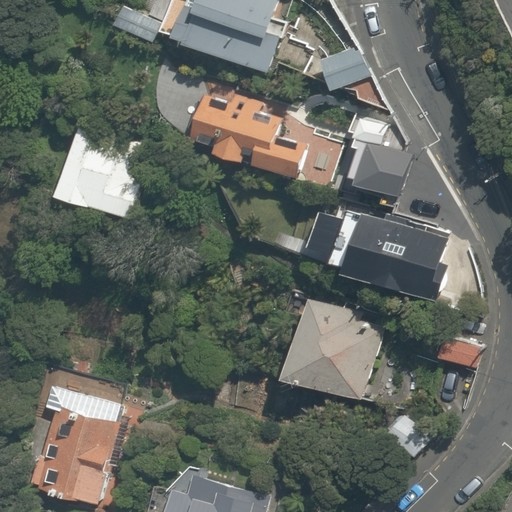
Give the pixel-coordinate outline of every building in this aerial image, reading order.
[(203,0),(202,6),(182,0),(174,0),(164,36),(274,71),(285,38),(272,34),(282,0),(203,0)] [(163,18),(132,6),(123,30),(154,42),(163,18)] [(359,39),(320,58),(334,89),(373,70),(359,39)] [(199,136),(223,141),(219,158),(303,177),(312,138),(284,132),(290,107),(209,89),(199,136)] [(158,144),(86,122),(64,197),(135,218),(158,144)] [(441,302),(443,295),(460,235),(372,210),(369,220),(319,206),(307,248),(334,255),(331,263),(350,269),(348,276),(441,302)] [(391,314),(311,294),(290,380),(370,399),(391,314)] [(447,331),(440,358),(480,370),(488,343),(447,331)] [(135,388),(53,371),(28,490),(110,507),(135,388)] [(159,466),(149,511),(266,511),(271,487),(159,466)]
